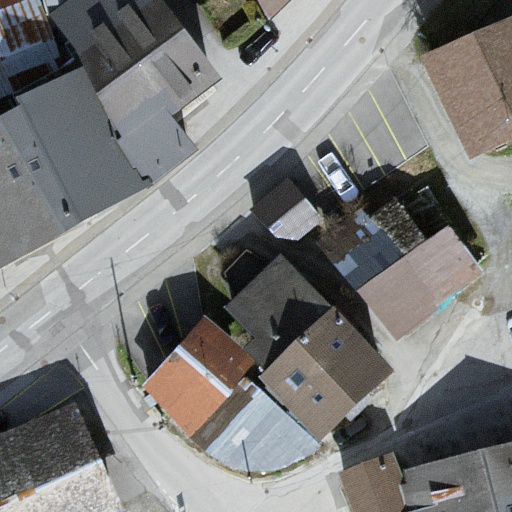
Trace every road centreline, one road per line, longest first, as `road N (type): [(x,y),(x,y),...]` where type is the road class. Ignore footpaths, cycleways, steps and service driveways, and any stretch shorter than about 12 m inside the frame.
road 1 (tertiary): [(383,0),(228,163),(50,309)]
road 2 (residential): [(50,309),(210,511)]
